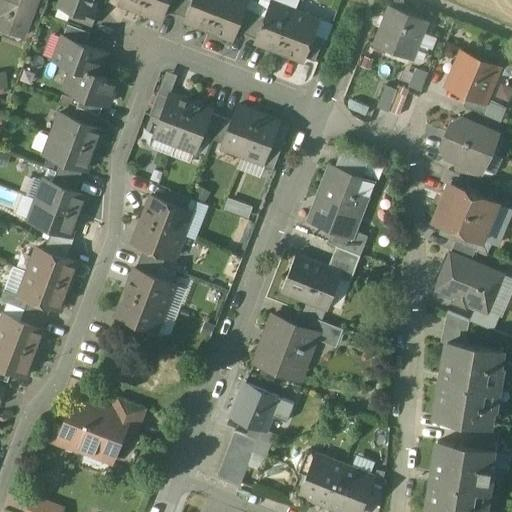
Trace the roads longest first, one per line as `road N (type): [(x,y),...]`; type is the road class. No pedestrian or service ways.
road 1 (residential): [(162,51),(117,175),(113,244),(57,387),(28,407),(0,481)]
road 2 (residential): [(396,511),(410,354),(410,168),(406,149),(322,117)]
road 3 (residential): [(184,478),(322,117)]
road 4 (residential): [(322,117),(162,51)]
